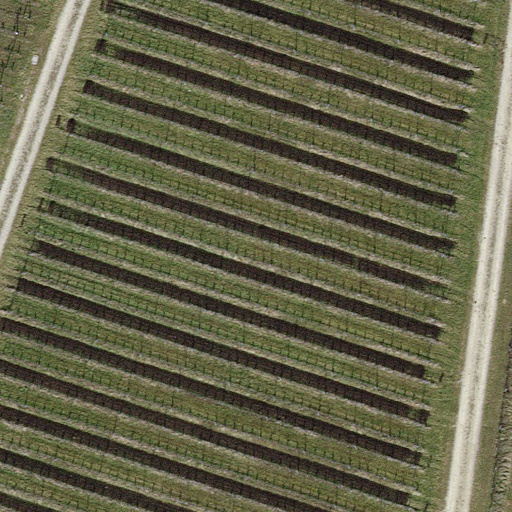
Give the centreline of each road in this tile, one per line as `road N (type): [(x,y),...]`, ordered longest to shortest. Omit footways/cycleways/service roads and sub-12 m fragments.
road 1 (track): [(511,85),(458,511)]
road 2 (track): [(0,230),(80,0)]
